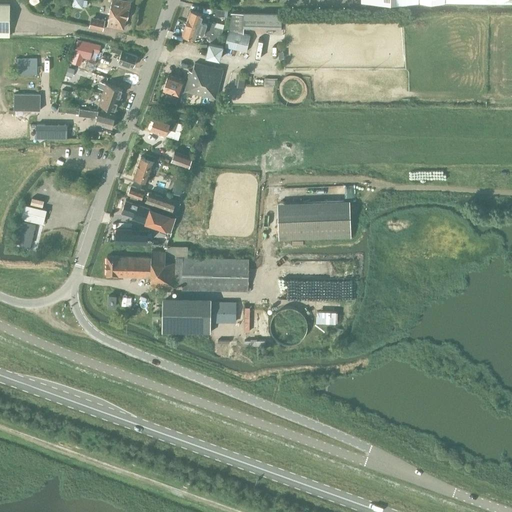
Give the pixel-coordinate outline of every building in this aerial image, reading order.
[(111,0),(107,24),(124,27),(125,19),(127,19),(130,1),(126,0),(111,0)] [(0,31),(10,31),(10,4),(0,3),(0,31)] [(215,15),(227,16),(228,10),(228,9),(215,8),(215,9),(215,15)] [(190,9),(186,22),(205,28),(205,27),(212,30),(214,26),(223,28),(224,26),(215,23),(207,21),(209,16),(190,9)] [(231,10),(230,30),(228,30),(224,46),(246,52),(250,35),(243,34),(244,27),(280,28),(281,14),(242,13),(242,11),(231,10)] [(89,26),(103,29),(105,20),(94,17),(91,19),(89,26)] [(205,28),(186,22),(182,34),(194,38),(197,31),(203,33),(209,36),(211,41),(219,42),(221,36),(223,28),(214,26),(212,30),(205,27),(205,28)] [(77,39),(74,54),(90,58),(92,50),(99,52),(100,44),(77,39)] [(206,56),(219,59),(223,46),(209,42),(206,56)] [(118,61),(133,66),(137,55),(122,50),(114,47),(112,51),(121,53),(118,61)] [(100,64),(108,67),(110,68),(115,54),(104,50),(100,64)] [(16,57),(17,75),(38,74),(37,57),(16,57)] [(185,90),(184,91),(191,92),(190,96),(194,97),(195,93),(216,98),(223,69),(194,63),(192,71),(189,70),(187,81),(185,90)] [(65,75),(72,77),(74,69),(68,67),(65,75)] [(235,86),(237,86),(243,87),(246,75),(237,73),(235,86)] [(168,74),(163,89),(179,95),(181,89),(185,90),(187,81),(168,74)] [(265,76),(264,84),(276,85),(277,78),(265,76)] [(102,93),(119,99),(123,89),(106,83),(102,93)] [(69,87),(62,85),(59,95),(66,97),(69,87)] [(14,110),(41,111),(41,94),(15,93),(14,110)] [(102,93),(99,103),(115,109),(119,99),(102,93)] [(58,111),(78,113),(78,115),(96,117),(95,123),(112,128),(115,115),(98,111),(79,108),(69,106),(69,107),(58,106),(58,111)] [(150,129),(165,135),(167,128),(179,132),(181,128),(176,126),(178,122),(155,114),(150,129)] [(199,117),(197,124),(203,126),(205,119),(199,117)] [(68,135),(78,135),(79,123),(69,123),(68,135)] [(36,139),(67,139),(67,124),(36,124),(36,139)] [(194,157),(174,150),(171,161),(191,168),(194,157)] [(134,175),(133,177),(147,182),(155,158),(146,154),(144,157),(141,156),(134,175)] [(176,180),(173,192),(181,194),(184,182),(176,180)] [(144,190),(130,185),(128,194),(131,195),(130,198),(139,202),(140,198),(141,199),(144,190)] [(175,201),(149,192),(146,201),(162,207),(161,208),(166,210),(166,208),(171,210),(175,201)] [(29,203),(41,207),(43,200),(31,196),(29,203)] [(278,239),(350,237),(349,198),(277,201),(278,239)] [(175,215),(126,199),(122,211),(133,215),(132,217),(171,230),(175,215)] [(21,217),(43,223),(46,210),(24,204),(21,217)] [(39,224),(25,220),(19,244),(33,248),(39,224)] [(147,230),(116,228),(116,241),(146,243),(147,230)] [(106,275),(151,277),(151,286),(174,287),(174,284),(182,285),(182,289),(248,291),(249,260),(183,258),(183,256),(188,256),(188,247),(172,247),(172,251),(152,251),(151,257),(107,256),(106,275)] [(354,278),(278,277),(278,297),(354,298),(354,278)] [(162,295),(162,330),(209,331),(210,296),(162,295)] [(236,302),(211,302),(211,321),(236,321),(236,302)] [(307,325),(306,321),(305,317),(303,315),(301,312),(298,309),(295,308),(291,307),(288,306),(286,307),(282,308),(279,309),(276,311),(273,314),(272,317),(270,320),(270,324),(270,327),(271,331),(272,334),(274,337),(277,340),(280,342),(284,343),(287,343),(291,343),(294,343),(297,341),(300,339),(303,336),(305,333),(306,329),(307,325)] [(316,321),(338,322),(338,310),(317,309),(316,321)]
